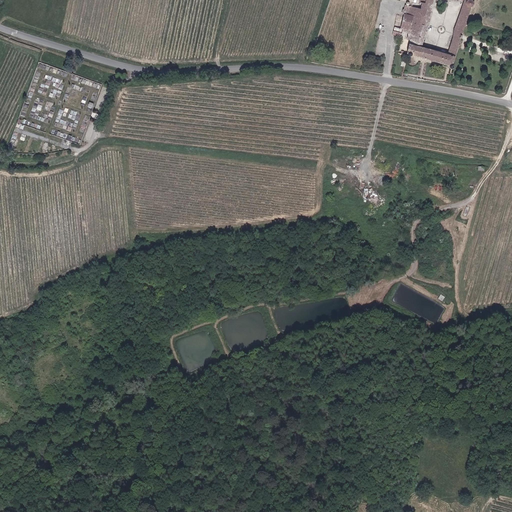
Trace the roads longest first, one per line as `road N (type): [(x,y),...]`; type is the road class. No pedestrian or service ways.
road 1 (unclassified): [(151,72),(310,67),(511,103)]
road 2 (unclassified): [(0,26),(151,72)]
